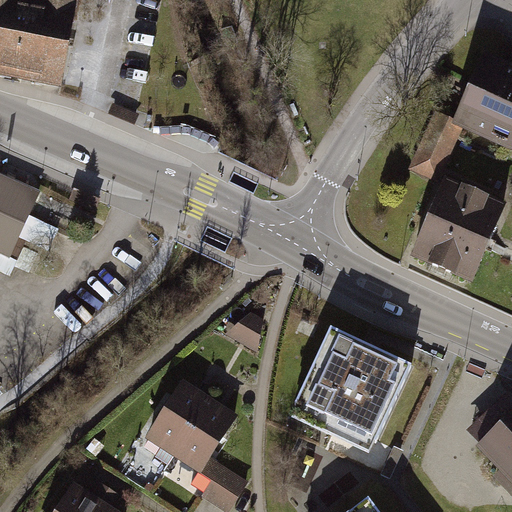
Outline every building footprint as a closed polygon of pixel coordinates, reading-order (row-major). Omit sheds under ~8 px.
[(0,0),(0,73),(43,81),(61,85),(68,50),(77,0),(43,0),(43,2),(39,1),(31,0),(0,0)] [(364,0),(365,8),(396,9),(396,0),(364,0)] [(511,67),(485,55),(454,124),(456,126),(460,129),(511,152),(511,67)] [(137,115),(115,106),(112,116),(133,124),(137,115)] [(439,117),(415,170),(437,180),(460,129),(456,126),(454,124),(439,117)] [(37,194),(0,178),(0,255),(32,269),(49,231),(25,221),(37,194)] [(468,292),(502,213),(440,187),(439,191),(407,266),(468,292)] [(76,192),(73,201),(94,210),(97,201),(76,192)] [(252,319),(227,341),(258,359),(264,326),(252,319)] [(406,369),(326,331),(288,411),(368,449),(406,369)] [(172,464),(210,406),(183,389),(146,447),(172,464)] [(210,406),(172,464),(197,480),(209,462),(234,422),(210,406)] [(511,422),(474,458),(511,499),(511,422)] [(237,511),(251,489),(209,462),(197,480),(212,490),(203,505),(218,511),(237,511)] [(73,484),(54,511),(96,511),(102,503),(73,484)] [(376,511),(366,499),(348,511),(376,511)] [(115,511),(102,503),(96,511),(115,511)]
